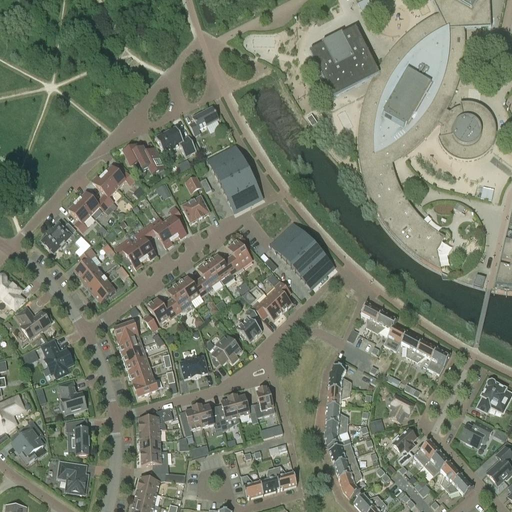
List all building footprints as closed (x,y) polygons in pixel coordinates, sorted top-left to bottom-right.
[(392,169),(392,166),(401,160),(402,159),(404,158),(405,157),(408,155),(412,152),(417,148),(419,146),(422,143),(426,139),(428,137),(430,135),(433,131),(435,129),(438,125),(441,127),(440,128),(440,130),(440,131),(440,133),(440,134),(440,136),(440,137),(440,139),(437,140),(442,151),(443,153),(444,154),(446,155),(447,157),(450,158),(451,159),(454,161),(455,161),(457,162),(460,163),(462,163),(465,163),(466,163),(468,163),(471,163),(474,162),(476,162),(479,161),(480,160),(482,159),(483,158),(485,156),(487,155),(489,153),(490,152),(491,151),(491,149),(492,148),(493,146),(494,143),(495,140),(495,138),(496,136),(496,135),(496,133),(496,132),(495,130),(495,128),(495,126),(494,125),(494,123),(493,122),(492,120),(491,119),(490,117),(488,115),(487,113),(486,112),(484,111),(482,109),(480,108),(478,107),(476,106),(473,106),(470,105),(468,105),(467,105),(465,105),(463,105),(461,105),(460,105),(460,108),(458,108),(455,110),(454,110),(452,112),(451,112),(449,114),(446,112),(450,105),(451,102),(453,98),(454,95),(456,91),(457,87),(459,82),(460,79),(460,77),(461,75),(462,72),(462,69),(463,65),(463,61),(464,57),(464,54),(465,50),(465,46),(465,42),(465,38),(465,35),(464,35),(464,32),(464,30),(491,29),(489,0),(431,0),(439,15),(435,17),(432,19),(429,20),(426,22),(420,26),(417,28),(412,32),(407,36),(404,38),(402,40),(397,45),(395,48),(392,50),(390,53),(386,58),(384,61),(380,66),(379,69),(377,72),(355,30),(342,37),(341,35),(321,45),(322,47),(309,54),(333,100),(373,79),(371,82),(370,86),(369,89),(367,92),(366,95),(365,98),(364,101),(363,104),(362,108),(361,111),(361,114),(360,118),(359,121),(359,124),(358,128),(358,131),(358,134),(358,138),(358,141),(358,144),(358,148),(358,151),(358,155),(358,158),(359,161),(359,165),(360,168),(360,171),(361,174),(362,178),(363,181),(363,184),(365,187),(366,191),(367,194),(368,197),(369,200),(371,203),(372,206),(374,209),(375,212),(377,215),(379,218),(380,221),(382,224),(384,226),(386,229),(388,232),(390,234),(393,237),(395,239),(397,242),(400,244),(402,247),(404,249),(410,253),(412,255),(415,258),(420,261),(423,263),(429,267),(435,270),(441,273),(436,252),(444,239),(432,231),(426,225),(423,223),(420,220),(418,217),(416,215),(413,212),(410,207),(408,205),(407,203),(404,198),(402,194),(400,191),(398,187),(397,183),(396,180),(394,176),(393,171),(392,169)] [(359,3),(362,13),(368,11),(365,2),(359,3)] [(219,122),(212,110),(192,121),(194,125),(189,128),(194,139),(200,136),(198,133),(219,122)] [(182,143),(176,130),(155,141),(164,156),(166,160),(181,152),(184,159),(196,153),(189,140),(182,143)] [(139,152),(136,147),(126,153),(134,168),(138,166),(142,174),(153,168),(155,172),(163,168),(154,151),(144,156),(142,151),(139,152)] [(261,201),(234,149),(208,163),(235,215),(261,201)] [(111,169),(103,178),(117,192),(125,184),(130,188),(134,183),(126,175),(122,179),(111,169)] [(109,200),(117,192),(103,178),(99,182),(97,180),(92,185),(96,188),(104,197),(100,201),(108,210),(112,213),(116,209),(113,205),(109,200)] [(201,190),(195,180),(185,186),(190,196),(201,190)] [(209,192),(204,182),(198,184),(204,195),(209,192)] [(164,186),(158,190),(164,201),(170,198),(164,186)] [(490,202),(493,191),(481,188),(479,199),(490,202)] [(96,205),(85,195),(77,204),(91,218),(99,210),(104,214),(108,210),(100,201),(96,205)] [(209,216),(200,199),(182,209),(190,226),(203,220),(203,219),(209,216)] [(83,227),(91,218),(77,204),(68,213),(78,223),(74,227),(83,236),(87,231),(83,227)] [(173,219),(163,226),(174,242),(179,239),(180,241),(186,237),(176,223),(181,220),(174,210),(169,214),(173,219)] [(500,269),(499,269),(494,293),(493,294),(494,295),(494,293),(506,295),(505,297),(506,297),(506,295),(511,295),(511,211),(500,266),(501,266),(500,270),(499,270),(500,269)] [(150,227),(144,231),(151,241),(156,237),(166,251),(171,247),(170,245),(174,242),(163,226),(159,221),(150,227)] [(63,231),(59,227),(53,233),(52,232),(51,233),(51,234),(49,237),(48,236),(48,237),(47,238),(41,244),(45,248),(44,249),(49,254),(50,253),(53,257),(60,250),(61,252),(66,247),(65,245),(71,239),(71,238),(75,234),(68,226),(63,231)] [(311,291),(333,271),(293,228),(271,248),(311,291)] [(156,258),(146,244),(151,241),(144,231),(134,238),(133,236),(128,239),(133,246),(133,247),(144,263),(148,260),(150,262),(156,258)] [(81,239),(75,245),(80,250),(75,254),(79,259),(84,254),(90,248),(81,239)] [(227,251),(234,260),(229,264),(237,274),(238,277),(244,273),(242,270),(252,263),(238,243),(227,251)] [(140,266),(144,263),(133,247),(128,250),(124,245),(114,252),(121,262),(126,258),(135,272),(141,268),(140,266)] [(114,255),(111,251),(105,255),(108,259),(114,255)] [(95,269),(100,265),(95,259),(95,258),(91,252),(80,260),(84,266),(74,274),(80,282),(96,270),(95,269)] [(114,255),(108,259),(112,264),(117,259),(114,255)] [(231,278),(237,274),(229,264),(224,267),(217,258),(207,265),(220,283),(230,276),(231,278)] [(277,270),(268,261),(264,265),(273,274),(277,270)] [(197,273),(204,282),(199,285),(206,296),(212,292),(211,290),(220,283),(207,265),(197,273)] [(120,278),(125,274),(121,269),(116,273),(120,278)] [(96,270),(80,282),(87,290),(102,277),(96,270)] [(129,279),(125,274),(120,278),(123,283),(129,279)] [(93,298),(109,285),(102,277),(87,290),(93,298)] [(267,282),(274,290),(280,284),(272,277),(267,282)] [(476,277),(473,287),(482,290),(485,280),(476,277)] [(18,297),(21,293),(14,288),(13,289),(6,283),(5,281),(4,279),(2,279),(0,279),(0,300),(0,301),(15,313),(24,302),(18,297)] [(194,289),(187,280),(177,287),(191,307),(190,305),(200,298),(201,300),(206,296),(199,285),(194,289)] [(100,306),(116,294),(109,285),(93,298),(100,306)] [(276,291),(268,299),(282,315),(291,307),(284,299),(288,294),(280,285),(274,290),(276,291)] [(169,307),(176,318),(191,307),(177,287),(167,294),(174,303),(169,307)] [(273,324),(282,315),(268,299),(259,308),(257,306),(252,311),(261,320),(266,316),(273,324)] [(235,305),(240,310),(244,306),(240,301),(235,305)] [(171,322),(176,318),(169,307),(164,311),(157,302),(147,309),(159,327),(169,319),(171,322)] [(207,304),(211,311),(211,314),(213,317),(218,314),(216,310),(211,302),(207,304)] [(219,313),(225,309),(222,304),(216,308),(219,313)] [(366,331),(371,334),(382,314),(381,314),(367,306),(367,305),(360,318),(360,319),(361,318),(368,322),(366,331)] [(48,330),(47,329),(50,327),(42,315),(33,322),(31,319),(32,318),(26,311),(16,319),(23,329),(21,331),(30,342),(42,333),(42,334),(48,330)] [(248,321),(236,332),(249,346),(262,335),(253,325),(258,321),(250,312),(244,317),(248,321)] [(382,314),(371,334),(376,337),(383,330),(390,334),(394,328),(397,322),(382,314)] [(152,336),(158,332),(148,317),(142,322),(152,336)] [(195,326),(197,329),(203,324),(199,319),(195,322),(195,326)] [(11,329),(7,324),(2,328),(5,333),(11,329)] [(114,334),(119,346),(138,339),(133,327),(114,334)] [(396,355),(399,348),(400,347),(407,335),(406,334),(406,335),(394,328),(390,334),(383,348),(396,355)] [(406,360),(411,363),(422,343),(422,342),(421,343),(407,335),(400,347),(408,351),(406,360)] [(156,345),(160,341),(157,336),(152,340),(156,345)] [(165,342),(170,349),(177,344),(172,337),(165,342)] [(355,340),(350,337),(347,343),(352,345),(355,340)] [(241,354),(226,338),(215,348),(218,351),(211,358),(213,359),(211,362),(213,367),(216,370),(220,366),(221,367),(228,361),(232,366),(237,361),(236,359),(241,354)] [(121,357),(141,350),(138,339),(119,346),(121,352),(119,353),(121,357)] [(160,341),(156,345),(159,350),(164,346),(160,341)] [(422,343),(411,363),(416,366),(423,359),(430,363),(431,363),(437,351),(436,351),(422,343)] [(66,352),(59,355),(54,344),(41,350),(47,361),(44,362),(51,377),(54,376),(56,382),(69,376),(66,370),(73,367),(71,363),(73,362),(70,356),(68,357),(66,352)] [(124,367),(145,360),(141,350),(121,357),(122,357),(124,362),(123,363),(124,367)] [(376,358),(379,352),(373,350),(371,355),(376,358)] [(437,351),(431,363),(430,363),(426,371),(439,378),(450,358),(450,357),(449,358),(437,351)] [(31,366),(27,357),(21,360),(25,369),(31,366)] [(128,377),(149,370),(145,360),(124,367),(126,371),(127,371),(129,377),(128,377)] [(187,362),(187,364),(180,366),(184,382),(191,380),(191,381),(200,379),(200,378),(207,376),(203,360),(195,362),(195,360),(187,362)] [(327,391),(351,393),(350,393),(351,385),(342,381),(345,375),(346,375),(346,374),(344,373),(346,368),(338,364),(335,369),(333,368),(329,377),(328,391),(327,391)] [(133,387),(152,380),(149,370),(128,377),(129,382),(131,381),(133,387)] [(172,374),(166,376),(168,389),(175,387),(172,374)] [(157,393),(152,380),(133,387),(138,400),(157,393)] [(375,388),(378,383),(373,380),(370,385),(375,388)] [(76,397),(72,385),(59,389),(63,401),(61,402),(62,406),(60,406),(62,413),(64,413),(65,417),(73,414),(74,416),(79,415),(79,413),(86,411),(82,396),(76,397)] [(495,408),(504,413),(511,397),(504,393),(505,392),(503,390),(499,388),(493,386),(493,385),(488,385),(487,387),(488,387),(481,399),(483,400),(477,410),(486,415),(487,415),(485,414),(490,404),(496,407),(495,408)] [(412,397),(415,392),(406,387),(403,393),(412,397)] [(256,395),(259,406),(253,407),(255,416),(256,421),(263,419),(262,414),(273,411),(268,392),(266,392),(266,391),(261,392),(261,393),(256,395)] [(326,408),(340,410),(340,409),(340,403),(350,400),(350,393),(351,393),(327,391),(328,392),(327,408),(326,408)] [(390,410),(393,412),(388,420),(400,426),(404,418),(407,420),(414,407),(397,397),(390,410)] [(232,400),(238,421),(255,416),(253,407),(247,409),(246,404),(244,398),(237,400),(237,398),(232,400)] [(0,407),(0,436),(6,434),(7,435),(16,428),(10,415),(22,409),(17,399),(0,407)] [(238,421),(232,400),(227,401),(228,403),(220,404),(223,415),(217,417),(219,423),(221,430),(222,435),(239,425),(238,421)] [(201,410),(201,408),(196,409),(202,430),(213,427),(214,432),(221,430),(219,423),(217,417),(211,418),(209,408),(201,410)] [(325,425),(325,426),(348,427),(347,427),(348,421),(339,416),(340,410),(326,408),(326,409),(325,425)] [(192,411),(192,412),(179,416),(185,440),(192,438),(191,433),(202,430),(196,409),(192,411)] [(156,421),(138,422),(139,434),(159,433),(166,433),(164,425),(172,423),(169,411),(156,415),(156,421)] [(372,436),(384,433),(381,421),(369,425),(372,436)] [(88,435),(88,432),(87,432),(87,422),(66,426),(66,436),(74,435),(75,441),(72,441),(72,451),(75,451),(75,459),(89,459),(88,435)] [(38,442),(43,439),(32,425),(12,440),(23,454),(19,457),(26,468),(37,460),(34,455),(43,448),(38,442)] [(348,428),(348,427),(325,426),(324,440),(327,449),(327,450),(340,445),(340,444),(340,445),(337,438),(347,435),(347,428),(348,428)] [(474,432),(467,428),(460,441),(477,451),(480,446),(484,448),(491,433),(479,426),(477,431),(474,432)] [(357,435),(359,429),(349,427),(348,433),(357,435)] [(280,437),(283,436),(280,428),(269,431),(270,432),(272,439),(280,437)] [(400,440),(398,437),(391,444),(393,446),(392,447),(403,459),(397,464),(402,469),(412,459),(408,455),(414,449),(411,446),(416,441),(414,439),(415,438),(411,433),(410,435),(408,432),(400,440)] [(496,432),(493,438),(504,444),(507,438),(496,432)] [(140,445),(160,444),(159,433),(139,434),(140,445)] [(414,459),(423,469),(440,454),(440,453),(439,454),(430,444),(431,443),(430,443),(413,459),(414,459)] [(160,444),(140,445),(140,456),(160,455),(160,444)] [(333,467),(355,460),(355,459),(354,460),(350,446),(328,453),(328,454),(329,454),(333,467)] [(285,447),(277,449),(280,460),(288,458),(285,447)] [(189,453),(192,461),(209,457),(207,448),(189,453)] [(498,466),(487,476),(497,488),(505,481),(506,482),(511,476),(511,475),(511,474),(511,473),(507,468),(509,466),(507,465),(511,460),(511,457),(505,450),(495,458),(500,463),(497,465),(498,466)] [(440,454),(423,469),(433,480),(439,474),(450,464),(449,464),(440,454)] [(161,467),(160,455),(140,456),(141,469),(161,467)] [(337,481),(338,481),(360,473),(359,473),(355,460),(333,467),(333,468),(333,467),(338,481),(337,481)] [(440,488),(444,493),(461,477),(450,465),(450,464),(439,474),(445,480),(440,488)] [(66,489),(66,494),(84,497),(87,478),(84,478),(85,469),(60,465),(57,482),(58,482),(58,481),(67,482),(66,489)] [(396,475),(389,467),(385,471),(391,479),(396,475)] [(164,468),(163,477),(165,477),(164,484),(184,486),(185,478),(168,477),(169,469),(164,468)] [(280,469),(274,471),(279,492),(295,488),(295,489),(296,488),(292,475),(286,477),(280,469)] [(279,492),(274,471),(268,472),(267,482),(259,484),(263,497),(279,493),(279,492)] [(380,479),(385,475),(380,471),(376,475),(380,479)] [(360,474),(360,473),(338,481),(343,495),(349,502),(360,493),(360,492),(359,493),(354,488),(362,481),(359,474),(360,474)] [(386,477),(381,481),(385,485),(390,481),(386,477)] [(462,477),(461,477),(444,493),(448,497),(457,493),(463,499),(462,499),(463,500),(473,490),(473,489),(472,490),(461,478),(462,477)] [(263,497),(259,484),(251,486),(246,478),(240,480),(240,479),(246,502),(246,501),(262,497),(262,498),(263,497)] [(159,485),(140,480),(137,492),(156,497),(159,485)] [(417,494),(422,490),(418,486),(413,490),(417,494)] [(156,497),(137,492),(134,504),(154,508),(156,497)] [(423,500),(427,496),(423,492),(419,495),(423,500)] [(372,511),(382,503),(381,503),(377,499),(368,502),(364,497),(353,506),(353,507),(354,506),(358,511),(372,511)] [(405,505),(409,502),(405,497),(401,501),(405,505)] [(382,504),(382,503),(372,511),(384,511),(386,509),(382,504)] [(411,503),(407,507),(411,511),(415,507),(411,503)]
